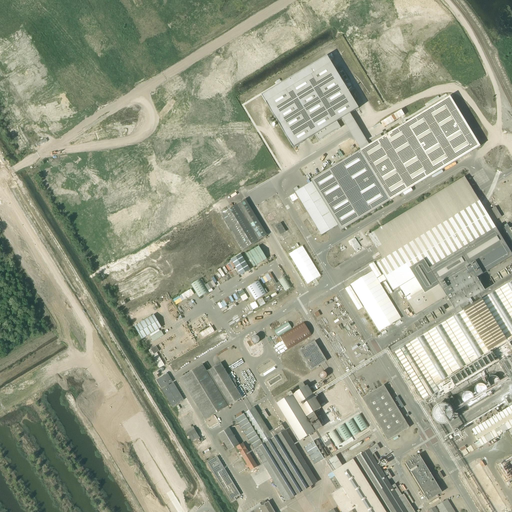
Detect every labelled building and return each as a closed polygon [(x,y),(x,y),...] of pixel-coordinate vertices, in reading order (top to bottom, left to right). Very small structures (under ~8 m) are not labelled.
[(327,56),(262,95),(293,148),(315,135),(319,141),(341,128),(337,122),(342,119),(350,114),(359,109),(327,56)] [(365,106),(357,89),(351,91),(360,109),(365,106)] [(450,96),(360,151),(361,153),(387,195),(390,200),(390,201),(480,146),(450,96)] [(383,127),(399,118),(396,112),(380,121),(383,127)] [(360,151),(311,181),(312,182),(338,225),(341,230),(390,200),(387,195),(361,153),(360,151)] [(372,271),(351,284),(376,327),(379,332),(401,318),(398,314),(380,283),(387,279),(393,291),(399,287),(417,315),(447,297),(450,302),(452,306),(445,310),(443,306),(414,324),(416,328),(421,325),(423,330),(391,349),(427,407),(498,363),(510,381),(511,380),(511,355),(511,354),(511,264),(490,278),(495,286),(485,292),(480,284),(477,278),(508,259),(511,256),(511,255),(483,208),(482,206),(481,204),(476,197),(476,196),(474,193),(473,191),(472,191),(464,177),(460,180),(369,236),(376,249),(380,255),(383,260),(377,263),(384,275),(377,279),(372,271)] [(312,182),(295,192),(296,193),(299,198),(322,235),(338,225),(312,182)] [(296,193),(289,197),(293,202),(299,198),(296,193)] [(267,235),(245,200),(222,214),(244,250),(267,235)] [(497,218),(501,216),(496,206),(492,208),(497,218)] [(275,226),(280,235),(286,232),(280,223),(275,226)] [(511,243),(511,232),(510,229),(508,226),(503,229),(511,243)] [(246,254),(254,267),(267,259),(259,246),(246,254)] [(302,246),(289,254),(307,284),(321,276),(302,246)] [(241,254),(231,260),(240,275),(250,269),(241,254)] [(272,279),(274,283),(276,282),(271,272),(260,278),(263,283),(272,279)] [(284,291),(291,288),(286,276),(279,279),(284,291)] [(201,279),(191,284),(199,297),(208,292),(201,279)] [(258,281),(247,288),(255,301),(266,294),(258,281)] [(236,300),(240,297),(243,301),(248,298),(242,289),(233,295),(236,300)] [(189,290),(172,299),(176,305),(192,296),(189,290)] [(325,293),(314,299),(315,302),(326,295),(325,293)] [(263,298),(257,300),(259,306),(265,304),(263,298)] [(253,310),(258,307),(255,301),(250,304),(253,310)] [(134,326),(141,339),(142,339),(148,336),(161,328),(154,315),(134,326)] [(288,322),(274,330),(278,337),(292,328),(288,322)] [(303,323),(269,344),(277,356),(311,335),(303,323)] [(211,326),(199,334),(202,339),(214,331),(211,326)] [(161,330),(150,337),(153,342),(164,335),(161,330)] [(299,351),(311,371),(327,361),(315,342),(299,351)] [(150,349),(148,350),(159,368),(164,365),(156,352),(159,351),(156,346),(150,349)] [(231,380),(221,363),(207,372),(228,406),(242,398),(236,388),(237,386),(236,383),(237,383),(234,379),(231,380)] [(167,387),(166,387),(162,390),(172,407),(184,400),(173,383),(169,385),(168,384),(173,382),(167,374),(156,381),(161,389),(166,386),(167,387)] [(498,382),(498,380),(497,379),(497,378),(495,377),(493,376),(492,377),(491,377),(489,378),(488,380),(487,382),(488,384),(488,385),(489,386),(490,387),(491,387),(492,387),(494,387),(496,387),(496,386),(497,385),(498,384),(498,382)] [(292,391),(294,394),(293,395),(291,393),(289,395),(288,394),(276,401),(300,441),(323,427),(314,413),(321,408),(308,386),(305,387),(303,384),(292,391)] [(486,390),(486,389),(486,388),(486,387),(485,386),(484,385),(482,384),(481,384),(480,384),(478,384),(477,385),(476,385),(475,386),(475,387),(475,389),(475,391),(475,392),(476,393),(476,394),(477,394),(478,395),(480,395),(482,395),(483,394),(484,394),(485,393),(486,392),(486,390)] [(410,428),(384,386),(363,399),(388,441),(410,428)] [(473,399),(473,398),(473,397),(473,396),(472,395),(471,394),(469,393),(468,392),(467,392),(466,392),(464,393),(463,394),(462,395),(462,396),(461,397),(461,398),(462,400),(463,402),(464,403),(465,404),(467,404),(468,404),(469,404),(471,403),(472,402),(473,401),(473,399)] [(452,413),(452,411),(452,409),(451,407),(449,405),(447,404),(446,403),(444,402),(442,402),(440,402),(438,403),(436,404),(434,405),(433,407),(432,408),(431,410),(431,412),(431,414),(432,417),(433,419),(434,420),(436,422),(438,423),(439,423),(442,423),(444,423),(446,423),(448,422),(449,420),(451,418),(452,417),(452,415),(452,413)] [(317,483),(282,425),(270,433),(255,407),(236,419),(286,502),(317,483)] [(511,407),(473,431),(479,441),(481,446),(482,447),(511,428),(511,407)] [(359,415),(353,418),(361,432),(367,428),(368,427),(360,414),(359,415)] [(458,430),(469,423),(466,418),(455,425),(458,430)] [(352,419),(345,423),(353,436),(360,432),(352,419)] [(344,424),(337,428),(345,441),(352,437),(344,424)] [(193,427),(188,430),(187,433),(191,441),(195,442),(200,439),(193,427)] [(229,451),(239,445),(229,428),(219,434),(229,451)] [(335,446),(342,443),(335,429),(328,433),(335,446)] [(327,456),(329,455),(324,448),(322,449),(318,441),(314,443),(313,442),(304,448),(315,465),(327,457),(327,456)] [(243,444),(237,448),(248,465),(246,466),(247,468),(249,467),(251,471),(257,467),(243,444)] [(336,456),(328,462),(334,472),(333,473),(336,476),(331,479),(333,483),(338,491),(331,495),(341,511),(349,511),(352,511),(353,511),(414,511),(404,495),(402,496),(395,485),(392,487),(376,462),(376,461),(379,460),(376,456),(374,453),(376,452),(380,449),(378,445),(376,446),(353,460),(343,467),(336,456)] [(443,493),(420,455),(406,464),(429,501),(443,493)] [(219,468),(223,466),(217,457),(207,463),(213,472),(217,479),(231,503),(236,500),(235,498),(240,495),(225,469),(221,471),(219,468)] [(392,478),(387,470),(383,473),(388,480),(392,478)] [(428,511),(454,511),(447,499),(436,506),(440,511),(437,511),(435,507),(428,511)] [(274,511),(268,501),(264,504),(264,505),(263,506),(262,505),(250,511),(274,511)]
